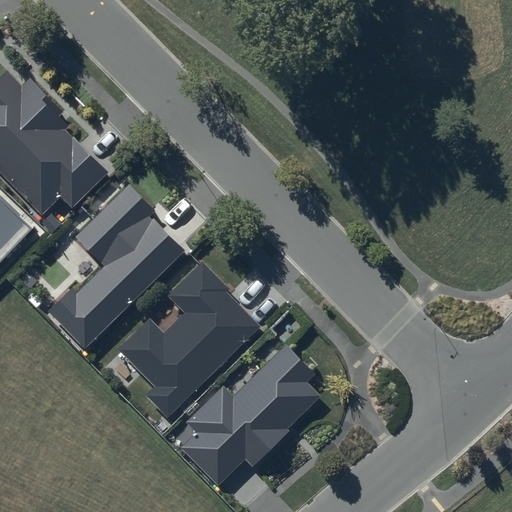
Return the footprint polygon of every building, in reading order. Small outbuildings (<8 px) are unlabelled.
[(21,85),(7,70),(0,77),(0,174),(41,216),(60,197),(72,209),(108,172),(54,119),(63,111),(29,77),(21,85)] [(129,184),(75,237),(104,266),(77,294),(72,289),(49,313),(84,350),(184,250),(150,217),(156,211),(129,184)] [(0,250),(24,227),(0,203),(0,250)] [(148,319),(118,349),(156,388),(147,397),(167,419),(263,325),(201,263),(167,295),(185,313),(164,334),(148,319)] [(316,374),(286,344),(233,397),(223,386),(185,424),(195,434),(180,449),(218,487),(245,460),(250,465),(320,395),(307,383),(316,374)]
